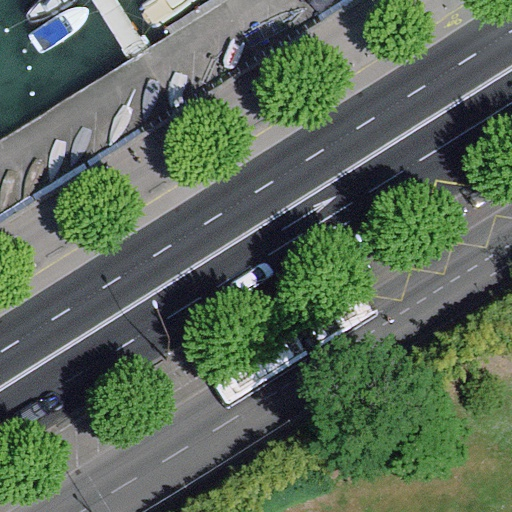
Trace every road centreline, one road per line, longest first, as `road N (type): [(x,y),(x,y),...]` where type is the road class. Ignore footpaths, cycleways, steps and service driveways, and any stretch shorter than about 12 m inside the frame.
road 1 (primary): [(0,393),(511,73)]
road 2 (unclassified): [(87,511),(511,245)]
